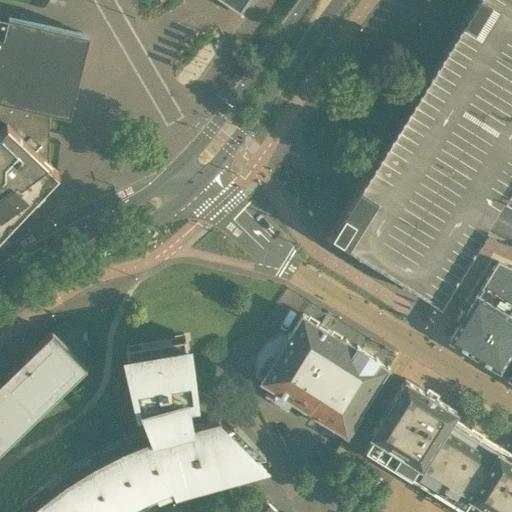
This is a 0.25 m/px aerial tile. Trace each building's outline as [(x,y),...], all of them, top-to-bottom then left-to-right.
[(214,0),(240,17),(251,0),(214,0)] [(511,0),(474,0),(470,7),(329,234),(417,289),(439,303),(486,228),(499,235),(511,238),(511,0)] [(0,97),(49,109),(63,112),(76,56),(82,32),(58,27),(41,23),(0,13),(0,97)] [(0,232),(58,172),(48,163),(49,109),(0,97),(0,232)] [(456,318),(460,321),(449,339),(499,370),(511,348),(511,316),(509,315),(511,309),(511,268),(497,261),(478,295),(477,295),(466,312),(461,309),(456,318)] [(344,339),(343,339),(341,338),(327,330),(328,330),(319,324),(318,324),(304,315),(302,313),(301,314),(301,315),(289,334),(288,333),(287,335),(281,332),(264,342),(256,354),(254,374),(260,378),(260,380),(262,381),(277,390),(273,396),(265,390),(261,396),(277,406),(281,400),(285,403),(289,397),(301,405),(301,406),(303,407),(303,406),(313,413),(312,415),(314,416),(315,415),(316,416),(316,415),(332,425),(331,427),(333,428),(335,426),(345,432),(344,433),(346,434),(360,411),(387,368),(388,369),(388,368),(387,367),(388,367),(388,366),(387,365),(386,365),(385,366),(376,360),(377,358),(375,357),(374,357),(358,347),(356,345),(355,347),(346,341),(346,340),(346,339),(345,339),(344,339)] [(0,448),(8,441),(86,366),(51,330),(0,379),(0,448)] [(17,508),(11,511),(129,511),(148,503),(174,492),(174,491),(179,490),(180,493),(186,491),(185,488),(264,466),(217,418),(190,425),(186,404),(196,403),(189,364),(185,342),(184,334),(125,345),(129,369),(137,412),(143,411),(149,427),(118,440),(89,455),(61,472),(25,501),(22,497),(14,504),(17,508)] [(511,511),(511,459),(507,456),(497,449),(496,450),(480,439),(483,434),(470,426),(467,431),(449,420),(455,410),(435,397),(425,390),(424,391),(404,378),(369,434),(372,436),(365,447),(442,495),(469,511),(511,511)] [(279,511),(265,499),(252,511),(279,511)]
